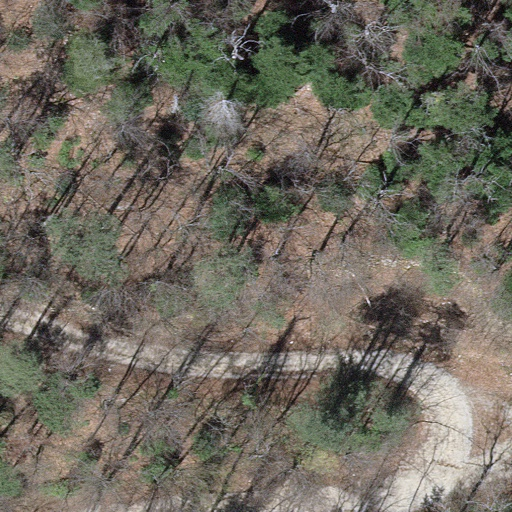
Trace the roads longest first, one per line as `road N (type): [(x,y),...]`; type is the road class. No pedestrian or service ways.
road 1 (track): [(0,313),(159,351),(382,366),(441,384),(511,421)]
road 2 (track): [(511,465),(432,487),(195,511)]
